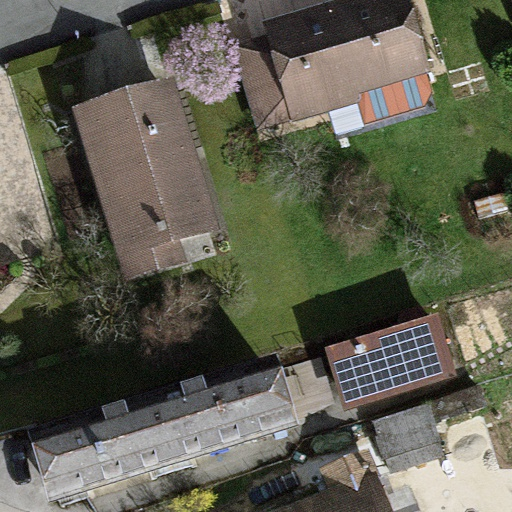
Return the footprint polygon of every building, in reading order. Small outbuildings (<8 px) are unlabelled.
[(424,69),(403,0),(365,0),(266,29),(269,40),(238,49),(261,126),(355,98),(363,125),(422,107),(430,93),(423,69),(424,69)] [(206,226),(166,92),(84,117),(125,251),(167,238),(206,226)] [(479,218),(507,211),(502,193),(474,201),(479,218)] [(131,272),(173,259),(167,238),(125,251),(131,272)] [(442,314),(324,353),(346,414),(462,376),(442,314)] [(289,363),(32,443),(57,511),(71,511),(314,434),(289,363)] [(431,402),(365,424),(384,470),(446,453),(431,402)] [(328,491),(272,511),(399,511),(384,470),(357,488),(346,455),(318,467),(328,491)]
